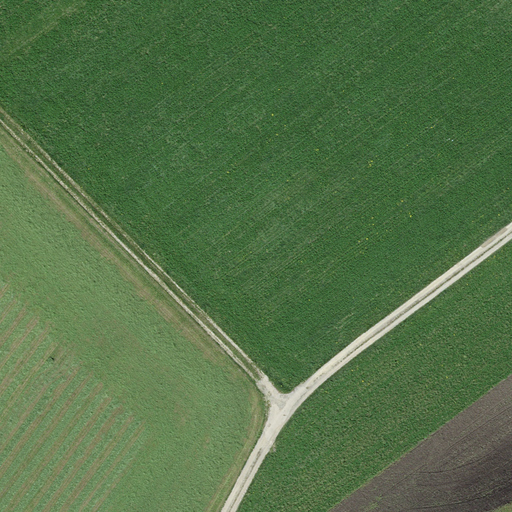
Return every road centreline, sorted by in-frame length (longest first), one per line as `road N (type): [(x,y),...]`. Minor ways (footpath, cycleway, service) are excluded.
road 1 (track): [(511,226),(301,391),(273,424),(228,511)]
road 2 (track): [(0,118),(286,407)]
